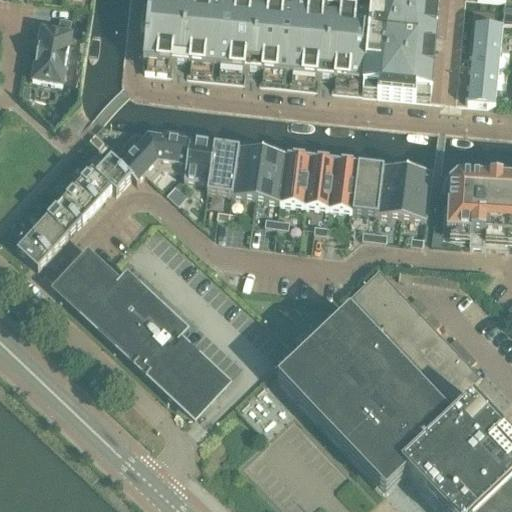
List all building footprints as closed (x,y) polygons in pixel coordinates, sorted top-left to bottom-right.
[(178,0),(178,1),(162,0),(148,0),(142,68),(363,90),(363,93),(376,95),(376,102),(415,106),(416,98),(430,99),(439,0),(371,0),(370,20),(333,16),(331,16),(195,3),(195,0),(178,0)] [(58,37),(41,34),(32,86),(61,91),(71,39),(69,39),(71,26),(60,24),(58,37)] [(502,33),(475,31),(471,71),(498,73),(502,33)] [(498,73),(471,71),(467,111),(495,113),(498,73)] [(95,140),(89,146),(98,154),(104,148),(95,140)] [(148,142),(119,172),(119,173),(131,185),(136,190),(145,181),(157,169),(148,142)] [(148,142),(157,169),(160,176),(185,179),(187,180),(191,148),(148,142)] [(215,151),(191,148),(187,180),(185,179),(183,188),(207,192),(209,192),(215,151)] [(238,155),(215,151),(209,192),(207,192),(206,199),(232,203),(238,155)] [(262,158),(238,155),(232,203),(255,206),(262,158)] [(285,161),(262,158),(255,206),(279,210),(285,161)] [(310,164),(285,161),(279,210),(304,213),(310,164)] [(119,172),(110,164),(96,180),(95,181),(112,196),(111,197),(116,201),(131,185),(119,173),(119,172)] [(334,167),(310,164),(304,213),(328,216),(334,167)] [(358,170),(334,167),(328,216),(352,219),(358,170)] [(160,176),(157,169),(145,181),(150,186),(160,176)] [(382,173),(358,170),(352,219),(376,222),(382,173)] [(406,176),(382,173),(376,222),(401,225),(406,176)] [(96,180),(91,176),(76,193),(97,212),(111,197),(112,196),(95,181),(96,180)] [(431,179),(406,176),(401,225),(425,228),(431,179)] [(511,185),(457,182),(448,190),(445,239),(469,240),(469,254),(507,256),(508,242),(511,242),(511,185)] [(173,206),(181,197),(175,192),(167,201),(173,206)] [(97,212),(76,193),(61,209),(83,228),(97,212)] [(187,203),(181,197),(173,206),(178,212),(187,203)] [(83,228),(61,209),(46,225),(68,244),(83,228)] [(229,219),(217,217),(216,225),(228,227),(229,219)] [(241,220),(229,219),(228,227),(240,229),(241,220)] [(277,226),(265,224),(264,232),(276,234),(277,226)] [(68,244),(46,225),(32,241),(53,260),(68,244)] [(289,227),(277,226),(276,234),(288,235),(289,227)] [(326,233),(314,231),(313,240),(325,241),(326,233)] [(338,234),(326,233),(325,241),(337,242),(338,234)] [(374,239),(362,237),(361,245),(373,247),(374,239)] [(386,240),(374,239),(373,247),(385,248),(386,240)] [(53,260),(32,241),(16,257),(37,277),(53,260)] [(423,245),(411,243),(410,251),(422,252),(423,245)] [(88,262),(56,295),(194,424),(226,391),(179,347),(189,336),(126,278),(116,288),(88,262)] [(291,385),(294,389),(292,390),(292,391),(291,392),(291,393),(290,394),(290,395),(290,397),(290,398),(290,399),(291,400),(291,401),(292,402),(296,406),(298,407),(299,407),(300,407),(302,408),(304,407),(305,407),(307,406),(308,405),(308,404),(319,415),(318,415),(316,417),(315,418),(315,419),(315,421),(315,422),(315,423),(315,424),(315,425),(316,426),(316,427),(317,428),(320,432),(321,432),(322,433),(325,434),(326,434),(327,434),(329,433),(331,432),(332,431),(333,430),(343,441),(342,442),(341,443),(340,445),(340,447),(339,448),(339,449),(339,450),(340,451),(340,452),(341,453),(342,454),(345,458),(346,459),(347,459),(349,460),(352,460),(354,459),(356,458),(357,457),(358,456),(368,467),(366,469),(365,470),(365,471),(364,472),(364,473),(364,474),(364,475),(364,477),(365,478),(365,479),(366,480),(370,484),(372,485),(373,486),(375,486),(376,486),(378,486),(380,485),(381,484),(382,484),(382,483),(399,467),(404,473),(401,476),(435,511),(511,511),(511,461),(494,442),(488,448),(477,436),(489,425),(472,407),(467,412),(459,403),(480,383),(379,277),(351,303),(363,317),(291,385)]
